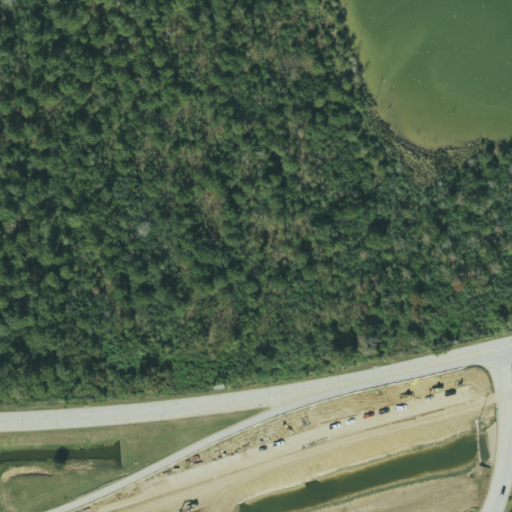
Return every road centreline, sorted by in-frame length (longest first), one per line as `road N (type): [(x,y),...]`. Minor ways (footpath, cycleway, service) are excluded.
road 1 (primary): [(330,388),(147,423),(0,438)]
road 2 (primary): [(124,511),(273,453),(398,416)]
road 3 (primary): [(499,350),(330,388)]
road 4 (tertiary): [(491,511),(505,441),(499,350)]
